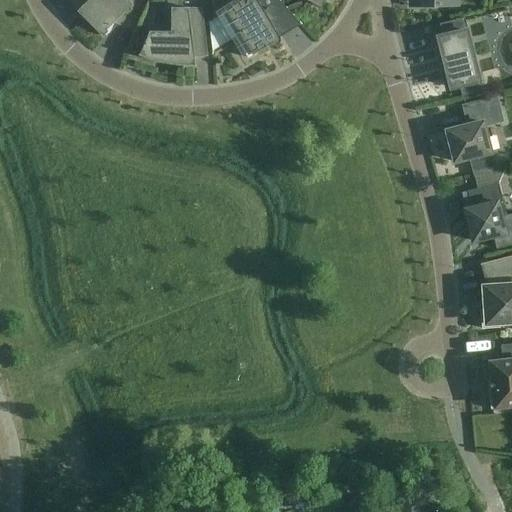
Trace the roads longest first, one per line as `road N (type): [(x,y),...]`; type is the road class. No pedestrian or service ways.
road 1 (residential): [(370,24),(275,85),(222,99),(165,97),(93,71),(35,0)]
road 2 (residential): [(449,344),(427,185),(370,24)]
road 3 (residential): [(449,344),(419,342),(404,365),(412,384),(430,392),(456,374)]
